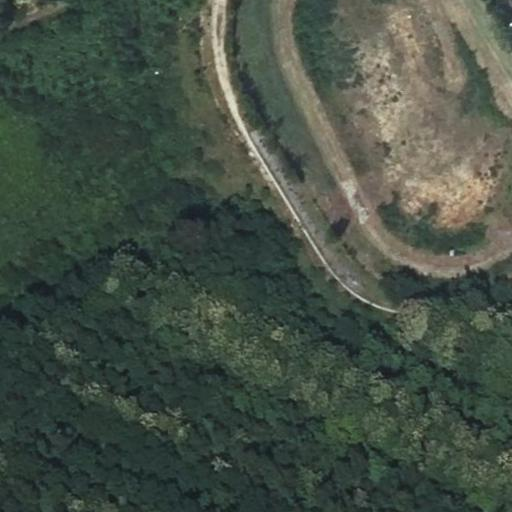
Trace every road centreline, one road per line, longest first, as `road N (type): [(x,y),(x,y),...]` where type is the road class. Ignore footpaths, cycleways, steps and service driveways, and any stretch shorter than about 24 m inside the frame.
road 1 (track): [(511,321),(453,320),(352,288),(307,229),(227,81),(223,0)]
road 2 (track): [(283,0),(285,71),(348,200),(378,239),(408,260),(451,264),(511,238)]
